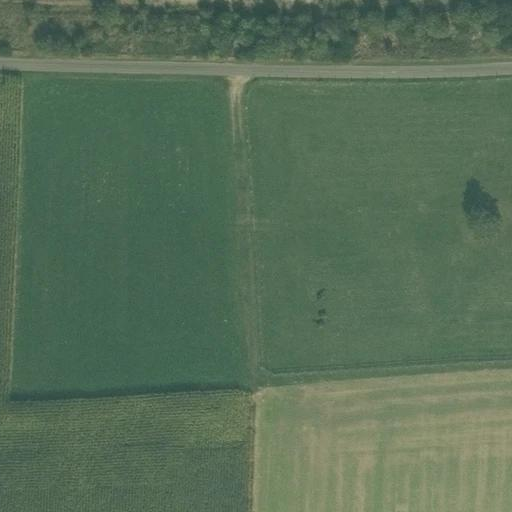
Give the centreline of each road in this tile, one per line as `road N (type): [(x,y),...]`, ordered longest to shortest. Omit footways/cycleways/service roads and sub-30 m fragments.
road 1 (unclassified): [(0,62),(232,72),(511,68)]
road 2 (track): [(232,72),(251,394)]
